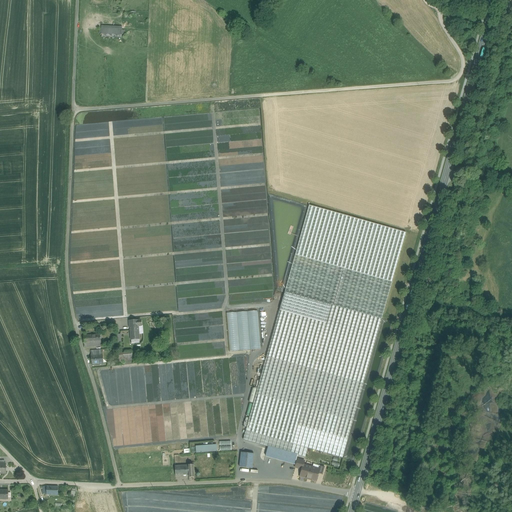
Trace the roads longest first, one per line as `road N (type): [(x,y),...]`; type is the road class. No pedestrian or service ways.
road 1 (residential): [(121,487),(73,311),(73,110),(455,81),(464,66),(443,9)]
road 2 (primary): [(356,494),(495,3)]
road 3 (residential): [(356,494),(257,480),(121,487)]
